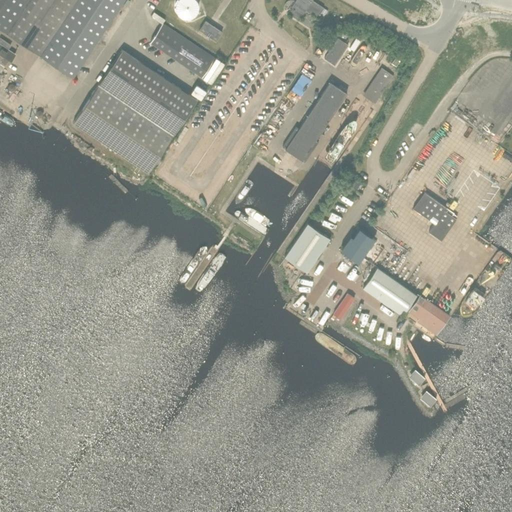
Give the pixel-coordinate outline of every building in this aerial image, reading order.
[(0,0),(0,28),(73,77),(124,0),(0,0)] [(175,3),(175,5),(175,7),(176,9),(177,11),(178,13),(180,15),(182,16),(185,16),(187,16),(189,16),(191,15),(193,14),(195,13),(196,11),(197,9),(198,7),(198,4),(198,2),(197,0),(175,0),(176,1),(175,3)] [(293,10),(290,14),(298,20),(305,9),(317,17),(323,7),(312,0),(295,0),(294,2),(297,4),(294,8),(293,7),(292,9),(293,10)] [(215,40),(222,31),(205,20),(199,29),(215,40)] [(214,57),(162,22),(150,41),(201,76),(214,57)] [(14,53),(7,49),(10,44),(0,37),(0,61),(6,66),(14,53)] [(334,64),(348,44),(337,38),(324,58),(334,64)] [(148,172),(173,135),(197,99),(122,49),(73,122),(148,172)] [(362,94),(374,103),(393,75),(381,67),(362,94)] [(301,159),(304,161),(318,141),(315,139),(346,92),(329,81),(298,127),(295,125),(281,146),(284,148),(301,159)] [(360,183),(352,177),(346,186),(355,191),(360,183)] [(423,191),(413,207),(412,208),(429,219),(432,215),(437,218),(428,231),(441,240),(456,218),(452,215),(454,212),(449,209),(423,191)] [(284,256),(307,271),(330,238),(306,222),(284,256)] [(347,241),(342,248),(358,260),(359,258),(366,248),(373,238),(359,228),(353,236),(351,234),(346,241),(347,241)] [(402,314),(416,294),(377,266),(363,287),(402,314)] [(354,297),(347,292),(332,313),(340,318),(354,297)] [(417,318),(416,320),(436,334),(450,315),(420,294),(408,311),(417,318)] [(415,370),(410,376),(419,383),(424,377),(415,370)] [(435,398),(426,391),(422,397),(430,404),(435,398)]
